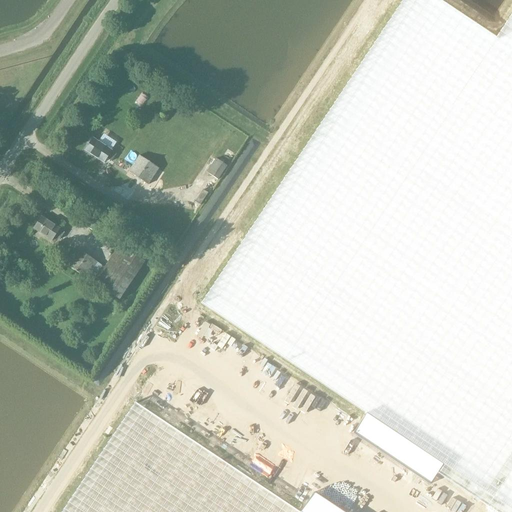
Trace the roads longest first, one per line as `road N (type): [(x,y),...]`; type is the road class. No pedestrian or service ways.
road 1 (unclassified): [(0,172),(116,0)]
road 2 (unclassified): [(38,511),(123,382)]
